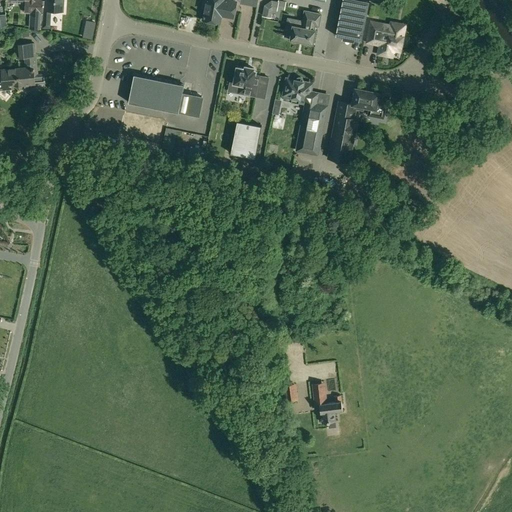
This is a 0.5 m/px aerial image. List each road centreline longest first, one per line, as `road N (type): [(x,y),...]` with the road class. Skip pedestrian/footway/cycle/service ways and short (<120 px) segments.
road 1 (residential): [(109,23),(408,82)]
road 2 (residential): [(42,224),(64,127),(90,102),(109,23)]
road 3 (residential): [(0,410),(42,224)]
